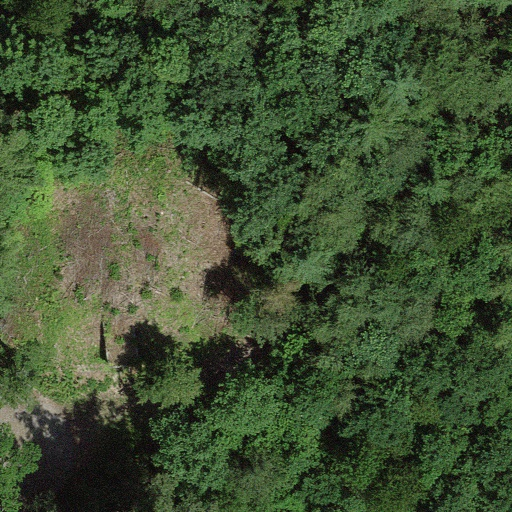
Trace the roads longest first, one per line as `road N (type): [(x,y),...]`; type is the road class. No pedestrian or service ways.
road 1 (track): [(511,43),(340,234),(233,386),(56,447)]
road 2 (track): [(10,511),(56,447),(0,410)]
